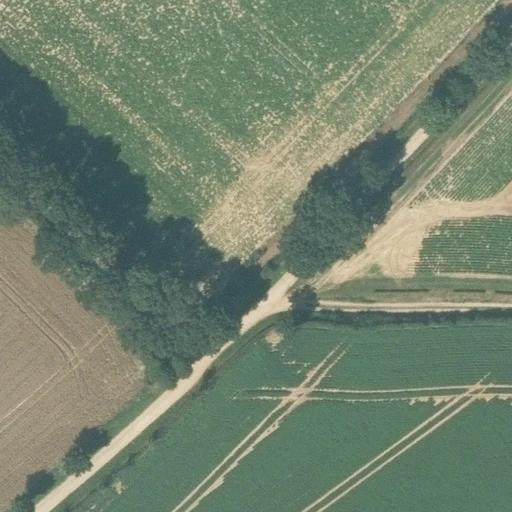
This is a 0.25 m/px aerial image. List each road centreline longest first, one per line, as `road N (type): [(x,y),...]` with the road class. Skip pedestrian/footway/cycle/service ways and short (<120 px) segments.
road 1 (unclassified): [(40,511),(211,354),(0,165)]
road 2 (track): [(265,307),(511,310)]
